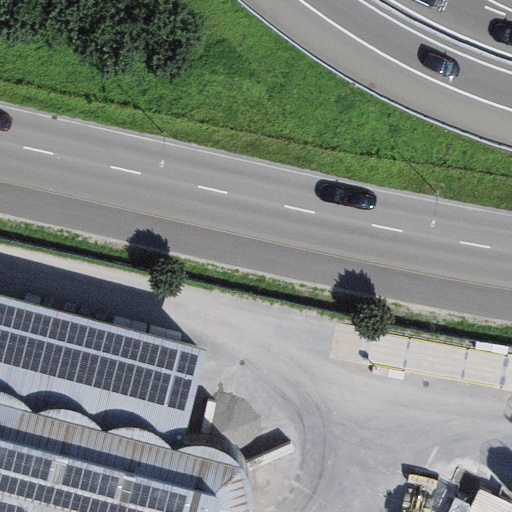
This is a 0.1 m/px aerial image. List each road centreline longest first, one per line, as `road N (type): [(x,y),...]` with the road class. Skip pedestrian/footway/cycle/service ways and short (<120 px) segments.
road 1 (secondary): [(0,139),(511,248)]
road 2 (motorway): [(333,0),(403,46),(511,92)]
